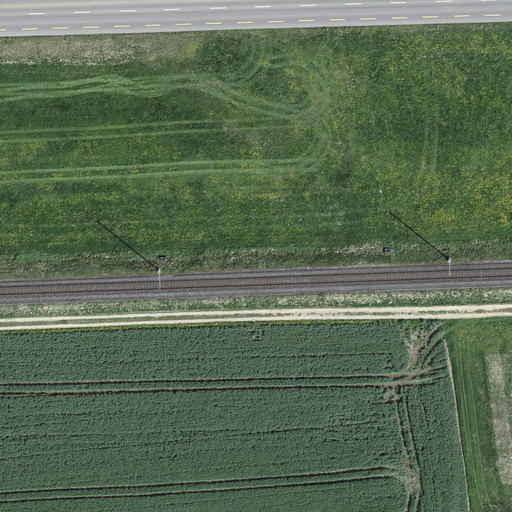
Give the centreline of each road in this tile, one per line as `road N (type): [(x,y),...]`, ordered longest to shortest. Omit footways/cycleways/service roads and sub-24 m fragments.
road 1 (track): [(511,306),(0,325)]
road 2 (primary): [(489,0),(0,13)]
